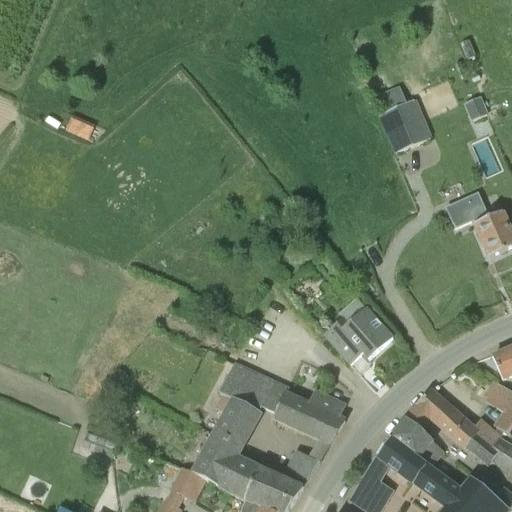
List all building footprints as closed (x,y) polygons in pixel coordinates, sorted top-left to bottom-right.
[(463,106),(470,124),(487,117),(480,99),(463,106)] [(386,124),(398,152),(415,145),(403,117),(386,124)] [(476,197),(444,211),(454,232),(473,223),(490,260),(511,250),(511,238),(501,214),(487,221),(476,197)] [(342,321),(324,337),(350,368),(363,357),(369,363),(393,342),(366,311),(348,327),(342,321)] [(511,351),(492,360),(502,382),(511,377),(511,351)] [(261,412),(275,417),(285,397),(288,392),(234,367),(218,396),(223,398),(216,412),(227,418),(223,425),(193,478),(205,483),(217,489),(217,490),(246,504),(246,503),(266,511),(290,511),(304,491),(240,459),(263,418),(260,416),(261,412)] [(128,379),(118,371),(109,384),(119,391),(128,379)] [(511,441),(511,396),(495,385),(483,401),(505,416),(496,431),(511,441)] [(330,450),(345,425),(330,418),(336,405),(318,396),(314,394),(308,408),(285,397),(275,417),(273,423),(319,444),(330,450)] [(473,432),(431,394),(416,410),(434,426),(440,429),(466,450),(477,436),(493,449),(500,441),(479,424),(473,432)] [(393,437),(389,442),(416,462),(418,459),(431,469),(443,454),(431,444),(419,434),(406,422),(393,437)] [(88,436),(83,449),(113,461),(118,447),(88,436)] [(487,468),(491,464),(505,446),(500,441),(493,449),(477,436),(466,450),(487,468)] [(447,509),(460,494),(429,471),(431,469),(418,459),(416,462),(389,442),(377,459),(413,486),(414,485),(442,504),(447,509)] [(285,473),(308,485),(321,463),(330,450),(319,444),(309,460),(296,453),(285,473)] [(173,494),(183,500),(195,506),(205,483),(193,478),(184,473),(173,494)] [(381,511),(392,495),(365,479),(349,504),(362,511),(381,511)] [(471,481),(460,494),(447,509),(445,511),(507,511),(511,507),(511,498),(503,491),(494,501),(471,481)] [(266,511),(246,503),(246,504),(241,511),(266,511)]
